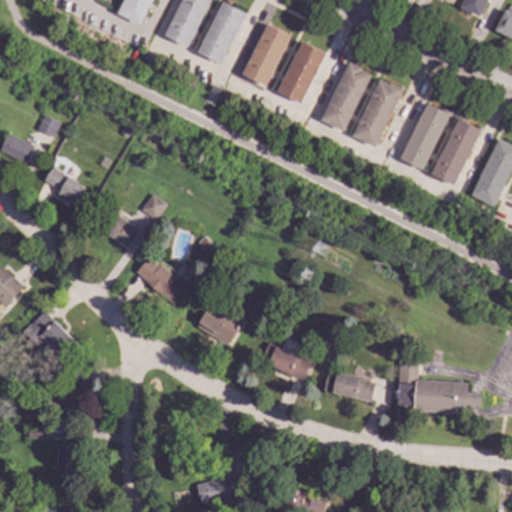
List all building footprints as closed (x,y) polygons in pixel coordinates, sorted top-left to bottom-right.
[(149,0),(138,23),(116,12),(122,0),(149,0)] [(207,0),(185,46),(162,34),(179,0),(207,0)] [(219,0),(243,12),(218,63),(195,51),(219,0)] [(484,0),(477,15),(458,5),(460,0),(484,0)] [(511,13),(511,38),(493,29),(503,9),(511,13)] [(265,22),(288,33),(262,85),(239,73),(265,22)] [(323,52),(297,102),(274,90),(300,40),(323,52)] [(359,67),(358,69),(368,74),(340,130),(318,119),(348,61),(359,67)] [(386,83),(387,80),(401,88),(371,146),(349,135),(377,78),(386,83)] [(218,89),(215,95),(208,91),(211,85),(218,89)] [(438,109),(439,107),(451,113),(450,115),(447,114),(420,168),(397,156),(425,102),(438,109)] [(463,119),(462,121),(478,129),(451,184),(428,173),(455,120),(452,119),(455,114),(463,119)] [(59,123),(52,137),(35,130),(42,115),(59,123)] [(120,122),(114,127),(109,121),(115,116),(120,122)] [(33,146),(25,164),(0,151),(0,147),(7,133),(33,146)] [(511,146),(511,163),(491,205),(469,194),(496,139),(511,146)] [(64,166),(60,171),(55,167),(58,162),(64,166)] [(82,186),(80,190),(88,195),(80,208),(71,203),(70,204),(56,195),(59,191),(43,181),(52,167),(82,186)] [(164,203),(152,219),(137,208),(149,192),(164,203)] [(136,229),(123,246),(98,228),(110,211),(136,229)] [(210,242),(204,249),(197,243),(203,236),(210,242)] [(155,265),(156,264),(183,286),(170,302),(133,272),(145,257),(155,265)] [(0,265),(21,285),(1,306),(0,305),(0,265)] [(238,320),(224,343),(194,325),(208,302),(238,320)] [(74,342),(61,357),(36,334),(29,341),(19,331),(40,310),(74,342)] [(396,335),(394,342),(388,341),(390,333),(396,335)] [(308,360),(300,379),(258,360),(266,341),(308,360)] [(415,359),(414,378),(464,381),(464,392),(478,393),(477,404),(463,403),(463,413),(410,410),(410,406),(393,405),(395,357),(415,359)] [(79,381),(62,381),(62,366),(79,366),(79,381)] [(334,372),(334,370),(357,376),(356,379),(371,383),(367,400),(320,388),(324,370),(334,372)] [(80,396),(78,396),(78,410),(44,410),(44,389),(80,389),(80,396)] [(42,437),(26,437),(26,427),(42,428),(42,437)] [(74,468),(73,468),(73,475),(61,475),(61,468),(56,468),(56,444),(61,444),(61,436),(74,436),(74,468)] [(237,494),(197,503),(193,484),(232,475),(237,494)] [(303,490),(301,500),(306,502),(308,496),(323,499),(320,511),(304,511),(279,507),(283,486),(303,490)]
